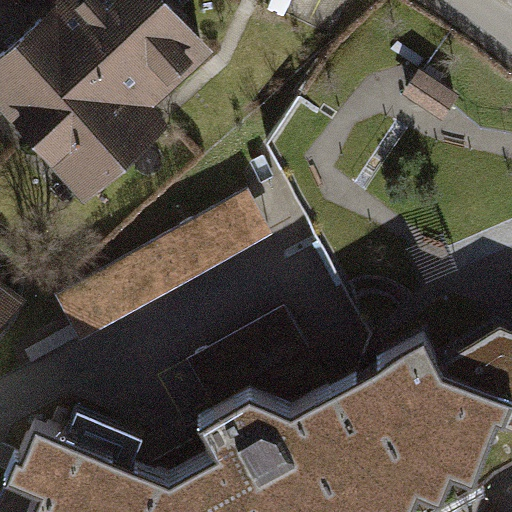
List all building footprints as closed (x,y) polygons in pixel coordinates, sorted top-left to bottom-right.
[(208,43),(169,0),(41,0),(0,36),(0,106),(74,191),(162,113),(147,97),(208,43)] [(420,60),(402,85),(441,113),(459,87),(420,60)] [(53,286),(78,331),(273,223),(247,178),(53,286)] [(0,324),(26,300),(0,279),(0,324)] [(192,353),(220,404),(254,385),(316,351),(288,301),(192,353)] [(511,327),(503,324),(438,354),(444,365),(511,395),(511,400),(506,416),(503,422),(511,425),(511,327)] [(476,469),(500,413),(506,416),(511,400),(511,395),(444,365),(438,354),(427,334),(347,377),(296,404),(254,385),(220,404),(205,412),(221,445),(174,469),(39,414),(26,444),(18,441),(8,466),(42,480),(28,511),(380,511),(387,496),(409,505),(420,478),(442,487),(453,459),(476,469)]
